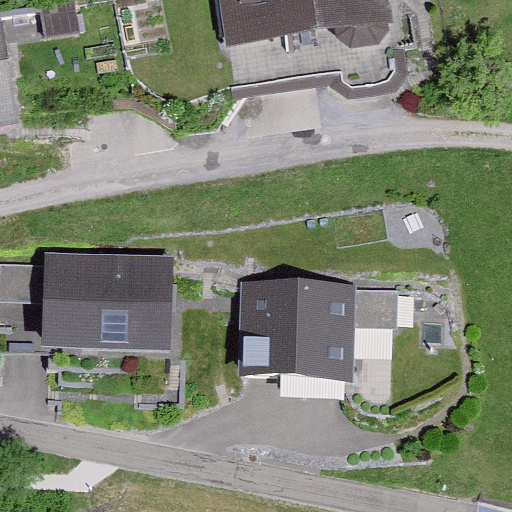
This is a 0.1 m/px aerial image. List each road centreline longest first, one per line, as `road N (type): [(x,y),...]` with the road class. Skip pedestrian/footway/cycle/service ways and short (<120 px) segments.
road 1 (residential): [(511,136),(398,136),(161,169),(0,203)]
road 2 (residential): [(398,511),(0,433)]
